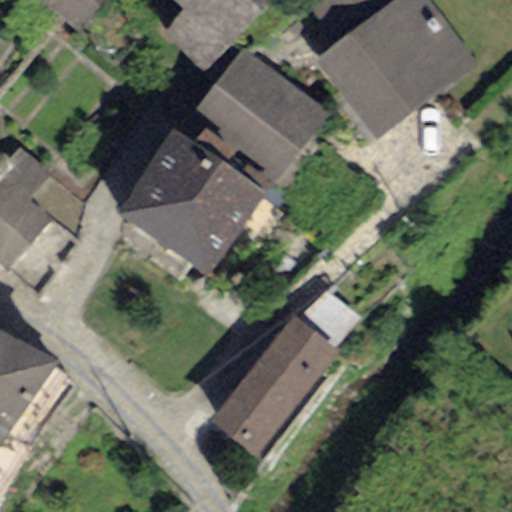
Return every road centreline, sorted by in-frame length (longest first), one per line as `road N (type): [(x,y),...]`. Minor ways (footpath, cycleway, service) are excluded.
road 1 (residential): [(51,349),(166,93),(129,61),(130,0)]
road 2 (residential): [(221,511),(170,443),(51,349)]
